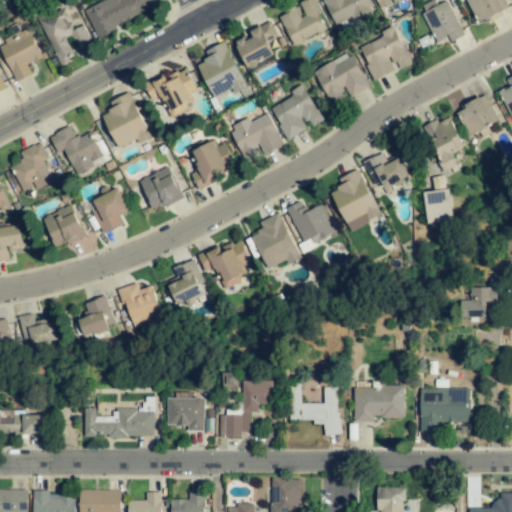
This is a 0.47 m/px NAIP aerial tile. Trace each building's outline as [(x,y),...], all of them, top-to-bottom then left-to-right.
[(103,0),(83,10),(95,36),(155,8),(151,0),(103,0)] [(326,30),(319,12),(321,12),(315,0),(304,0),(297,3),(298,7),(279,15),(292,45),(326,30)] [(323,0),(338,30),(374,12),(368,0),(323,0)] [(374,0),(379,9),(400,0),(374,0)] [(448,0),(436,5),(434,0),(432,0),(420,6),(435,41),(448,35),(451,42),(463,36),(448,0)] [(509,8),(504,0),(464,0),(478,24),(509,8)] [(38,21),(59,64),(77,55),(76,51),(91,44),(82,25),(73,30),(63,8),(38,21)] [(274,56),(267,41),(277,37),(270,20),(245,32),(246,34),(234,40),(247,69),(274,56)] [(411,64),(392,25),(379,32),(382,37),(358,48),(374,80),(396,70),(396,71),(411,64)] [(0,48),(15,82),(31,75),(27,65),(42,58),(28,28),(0,41),(0,48)] [(245,88),(225,42),(205,51),(208,59),(198,63),(212,97),(231,89),(233,93),(245,88)] [(369,87),(350,51),(313,71),(332,106),(347,97),(348,99),(369,87)] [(168,116),(193,104),(188,94),(196,90),(186,68),(166,77),(165,74),(143,84),(151,101),(159,98),(168,116)] [(511,76),(505,79),(508,87),(499,91),(511,121),(511,76)] [(323,120),(302,84),(289,92),(291,96),(270,108),(288,140),(308,128),(323,120)] [(108,102),(112,111),(101,116),(117,149),(135,140),(137,144),(151,138),(129,92),(108,102)] [(467,136),(498,121),(485,94),(463,104),(465,108),(456,112),(467,136)] [(250,122),(248,118),(228,127),(244,160),(263,151),(265,154),(283,145),(268,113),(250,122)] [(443,173),(457,167),(451,153),(463,148),(450,117),(438,122),(437,120),(423,125),(443,173)] [(104,163),(91,131),(74,138),(70,127),(49,135),(57,153),(65,150),(75,175),(104,163)] [(187,147),(197,170),(190,174),(198,190),(219,180),(217,176),(229,170),(228,167),(235,164),(225,142),(216,147),(213,141),(205,144),(203,140),(187,147)] [(19,152),(23,161),(10,167),(22,192),(34,186),(36,190),(53,182),(43,161),(48,159),(40,142),(19,152)] [(398,155),(386,160),(382,153),(362,162),(373,185),(381,181),(385,190),(409,179),(398,155)] [(181,199),(169,168),(139,178),(151,210),(181,199)] [(347,231),(379,217),(358,169),(338,178),(342,186),(330,191),(347,231)] [(0,211),(0,212),(10,207),(0,186),(0,211)] [(102,234),(123,225),(119,216),(129,212),(119,187),(91,199),(96,209),(92,211),(102,234)] [(427,223),(452,221),(449,190),(424,192),(427,223)] [(286,208),(304,249),(335,234),(322,204),(306,211),(301,201),(286,208)] [(56,249),(85,235),(71,204),(42,218),(56,249)] [(300,258),(278,212),(258,222),(262,230),(250,235),(266,268),(285,259),(287,265),(300,258)] [(7,250),(22,248),(19,225),(0,227),(0,261),(8,261),(7,250)] [(251,262),(239,237),(198,257),(205,272),(213,268),(224,289),(241,281),(239,276),(246,273),(243,266),(251,262)] [(193,272),(197,270),(193,260),(175,268),(178,276),(165,282),(176,305),(202,293),(193,272)] [(470,287),(470,301),(462,301),(462,316),(485,317),(485,302),(497,302),(497,293),(500,293),(501,279),(490,279),(489,288),(470,287)] [(161,317),(151,286),(139,290),(136,283),(119,288),(131,326),(161,317)] [(83,301),(85,317),(79,318),(81,334),(113,329),(108,297),(83,301)] [(56,340),(53,320),(34,323),(32,314),(17,316),(22,345),(56,340)] [(0,348),(11,347),(7,320),(0,320),(0,348)] [(272,381),(242,381),(242,415),(219,415),(219,437),(240,437),(240,432),(250,432),(250,412),(258,412),(258,403),(272,403),(272,381)] [(301,403),(301,383),(289,383),(288,420),(313,420),(313,424),(324,424),(323,435),(338,435),(339,387),(324,387),(323,403),(301,403)] [(353,422),(373,422),(373,417),(404,417),(404,385),(373,384),(373,388),(354,387),(353,422)] [(469,388),(420,389),(420,432),(442,432),(442,422),(470,422),(469,388)] [(167,398),(166,425),(187,426),(187,431),(204,431),(204,398),(167,398)] [(153,436),(153,411),(137,411),(137,408),(114,408),(114,416),(95,416),(95,408),(84,408),(84,436),(106,436),(106,437),(153,436)] [(42,415),(25,415),(25,410),(0,410),(0,433),(42,433),(42,415)] [(300,511),(302,479),(271,478),(271,486),(269,486),(268,511),(300,511)] [(380,511),(402,511),(403,487),(376,487),(376,511),(380,511)] [(27,490),(0,489),(0,511),(5,511),(6,511),(27,511),(27,490)] [(74,511),(74,492),(49,492),(49,490),(33,490),(32,511),(74,511)] [(119,511),(120,490),(79,490),(78,511),(119,511)] [(127,500),(127,511),(160,511),(160,492),(145,493),(145,500),(127,500)] [(170,511),(203,511),(204,492),(188,492),(188,500),(171,499),(170,511)] [(468,511),(511,511),(511,492),(499,493),(499,501),(491,501),(491,508),(469,508),(468,511)]
